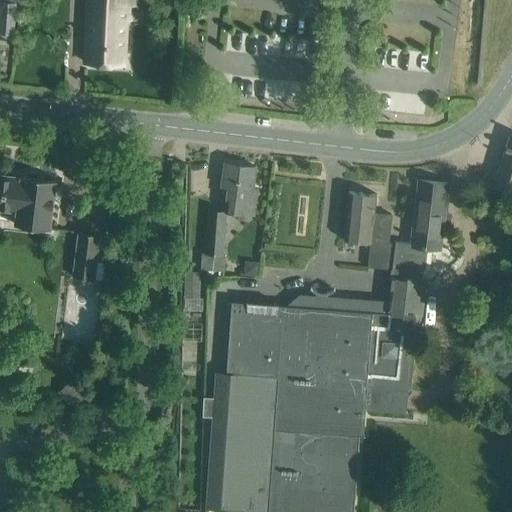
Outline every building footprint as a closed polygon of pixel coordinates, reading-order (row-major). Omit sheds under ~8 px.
[(15,30),(15,0),(2,0),(2,30),(15,30)] [(88,0),(86,43),(85,63),(124,65),(126,19),(130,20),(130,4),(137,5),(136,0),(88,0)] [(493,187),(511,193),(511,134),(510,134),(502,160),(493,187)] [(255,166),(226,162),(222,187),(228,187),(225,211),(256,215),(259,190),(253,189),(255,166)] [(0,174),(0,209),(17,212),(15,225),(49,229),(56,180),(21,175),(21,177),(0,174)] [(419,180),(412,244),(426,247),(442,249),(448,183),(419,180)] [(349,191),(344,240),(370,243),(368,267),(386,269),(389,241),(391,215),(385,214),(376,214),(378,194),(377,194),(349,191)] [(228,211),(209,209),(207,238),(209,238),(207,254),(203,253),(201,269),(224,271),(226,256),(223,256),(228,211)] [(280,255),(300,236),(285,220),(272,233),(279,240),(272,246),(280,255)] [(79,232),(74,277),(94,279),(94,278),(103,280),(106,263),(96,261),(99,235),(79,232)] [(204,397),(203,416),(214,417),(208,508),(259,511),(353,511),(359,434),(363,435),(365,409),(373,410),(405,413),(408,390),(409,390),(417,327),(419,328),(423,279),(420,278),(421,272),(424,269),(426,247),(412,244),(389,241),(386,269),(391,269),(387,300),(300,293),(286,305),(232,301),(227,373),(217,372),(215,398),(204,397)]
